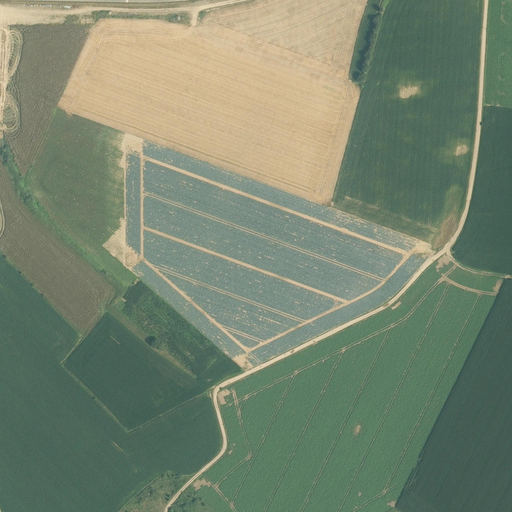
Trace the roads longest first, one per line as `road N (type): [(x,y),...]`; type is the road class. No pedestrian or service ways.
road 1 (track): [(486,0),(477,141),(458,232),(387,305),(216,391),(224,449),(167,511)]
road 2 (track): [(0,10),(179,11),(236,0)]
